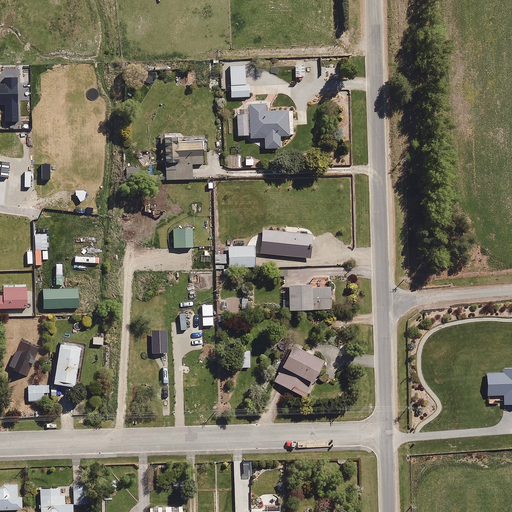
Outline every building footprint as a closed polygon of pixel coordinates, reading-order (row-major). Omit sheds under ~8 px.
[(304,59),(295,60),(295,77),(305,77),(304,59)] [(245,85),(244,63),(228,63),(230,98),(250,97),(249,84),(245,85)] [(249,115),(236,115),(237,136),(248,135),(248,140),(263,139),(264,150),(281,149),(280,135),(289,135),(288,109),(265,111),(265,104),(248,105),(249,115)] [(179,138),(161,138),(161,164),(165,164),(165,179),(191,179),(191,164),(203,164),(203,141),(179,142),(179,138)] [(172,218),(172,226),(184,226),(184,218),(172,218)] [(192,247),(192,229),(176,229),(176,247),(192,247)] [(313,235),(261,231),(259,254),(312,258),(313,235)] [(254,245),(226,246),(227,254),(214,254),(214,264),(227,263),(227,268),(255,267),(254,245)] [(0,307),(25,308),(25,285),(3,285),(3,293),(0,292),(0,307)] [(331,309),(330,285),(288,286),(288,294),(281,295),(281,308),(288,308),(288,310),(331,309)] [(78,289),(42,289),(42,310),(78,309),(78,289)] [(103,336),(91,337),(91,345),(103,345),(103,336)] [(30,347),(20,341),(7,366),(17,372),(30,347)] [(81,347),(59,343),(51,382),(73,386),(81,347)] [(323,361),(291,345),(272,382),(305,398),(323,361)] [(250,368),(249,350),(242,351),(242,368),(250,368)] [(501,371),(485,372),(485,395),(503,394),(503,405),(511,404),(511,367),(501,368),(501,371)] [(48,384),(26,384),(27,401),(44,401),(44,392),(48,392),(48,384)] [(86,482),(73,483),(74,505),(87,504),(86,482)] [(0,484),(0,510),(21,510),(21,496),(17,496),(17,484),(0,484)] [(58,488),(39,489),(39,511),(72,511),(72,504),(64,504),(64,495),(59,496),(58,488)]
